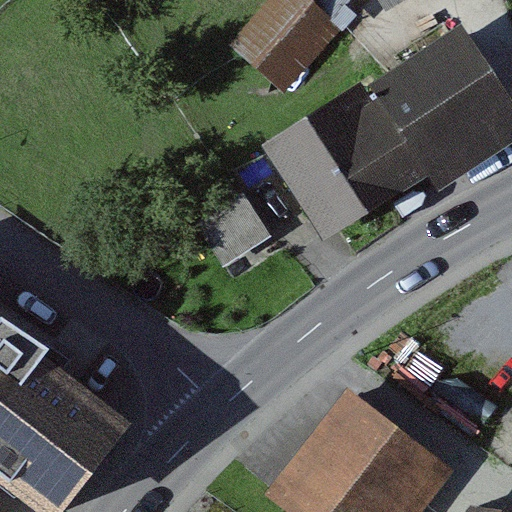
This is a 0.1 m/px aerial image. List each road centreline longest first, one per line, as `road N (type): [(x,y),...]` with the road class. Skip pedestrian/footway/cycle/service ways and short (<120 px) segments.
road 1 (tertiary): [(222,409),(394,272),(511,204)]
road 2 (residential): [(222,409),(123,326),(0,241)]
road 3 (tertiary): [(126,511),(222,409)]
